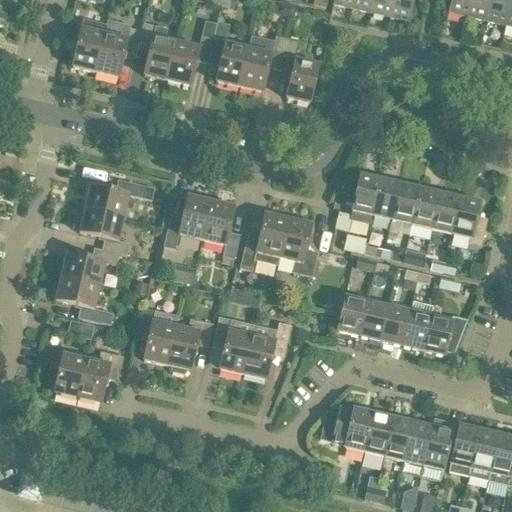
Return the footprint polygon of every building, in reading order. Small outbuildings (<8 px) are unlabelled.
[(326,10),(327,2),(319,0),(315,0),(314,8),(326,10)] [(334,0),(333,6),(352,11),(354,0),(334,0)] [(354,0),(352,11),(370,15),(373,0),(354,0)] [(373,0),(370,15),(389,19),(393,0),(373,0)] [(413,0),(393,0),(389,19),(408,24),(413,0)] [(451,0),(448,14),(467,18),(471,0),(451,0)] [(471,0),(467,18),(486,22),(491,0),(471,0)] [(491,0),(486,22),(504,27),(510,0),(491,0)] [(93,75),(102,36),(93,34),(95,25),(84,23),(82,31),(72,70),(93,75)] [(102,36),(93,75),(118,81),(124,55),(135,58),(141,34),(140,34),(131,32),(132,28),(108,23),(105,37),(102,36)] [(230,28),(218,25),(216,25),(213,42),(214,42),(211,55),(222,58),(216,84),(239,89),(248,52),(226,47),(230,28)] [(141,34),(135,58),(137,58),(139,50),(149,52),(143,77),(166,83),(174,45),(163,42),(165,32),(142,27),(141,34)] [(267,71),(280,75),(287,41),(275,39),(274,44),(251,38),(248,52),(239,89),(261,95),(267,71)] [(196,63),(208,66),(211,55),(214,42),(213,42),(201,39),(199,50),(174,45),(166,83),(189,89),(196,63)] [(295,62),(299,44),(287,41),(280,75),(291,77),(286,100),(309,106),(318,68),(295,62)] [(379,182),(359,178),(358,186),(350,184),(348,197),(355,198),(351,213),(352,214),(350,222),(369,226),(371,218),(379,182)] [(399,187),(379,182),(371,218),(390,222),(399,187)] [(117,183),(114,194),(90,188),(84,214),(122,222),(128,198),(151,204),(154,191),(117,183)] [(418,192),(399,187),(390,222),(391,223),(389,233),(398,235),(400,225),(410,227),(418,192)] [(410,227),(430,232),(438,196),(418,192),(410,227)] [(430,232),(450,236),(458,201),(438,196),(430,232)] [(178,237),(202,243),(211,205),(187,200),(182,224),(170,221),(163,250),(175,253),(178,237)] [(469,245),(479,248),(480,248),(486,223),(476,221),(480,206),(458,201),(450,236),(470,241),(469,245)] [(234,262),(239,239),(228,236),(234,210),(211,205),(202,243),(225,248),(222,260),(234,262)] [(79,235),(101,240),(103,241),(101,253),(118,257),(125,259),(128,247),(117,244),(122,222),(84,214),(84,216),(79,217),(76,229),(80,233),(79,235)] [(277,268),(279,261),(278,260),(287,223),(264,217),(258,241),(247,239),(240,272),(251,274),(254,263),(277,268)] [(278,260),(279,261),(294,264),(292,275),(311,280),(316,255),(305,253),(311,228),(287,223),(278,260)] [(346,237),(342,252),(362,256),(364,247),(365,241),(346,237)] [(364,247),(362,256),(375,259),(377,250),(365,247),(364,247)] [(66,256),(60,280),(99,289),(105,266),(116,269),(118,257),(101,253),(92,251),(90,262),(66,256)] [(401,265),(403,256),(392,254),(390,263),(401,265)] [(403,256),(401,265),(415,268),(417,260),(403,256)] [(357,260),(355,271),(374,275),(376,265),(376,264),(357,260)] [(430,272),(441,275),(443,266),(432,263),(430,272)] [(376,265),(374,275),(386,277),(388,268),(376,265)] [(455,278),(457,269),(443,266),(441,275),(455,278)] [(415,284),(417,275),(406,273),(404,281),(415,284)] [(417,275),(415,284),(429,287),(431,278),(417,275)] [(55,303),(77,308),(81,309),(78,321),(102,327),(102,326),(110,328),(113,316),(94,312),(99,289),(60,280),(60,283),(54,285),(52,297),(56,301),(55,303)] [(245,282),(234,280),(231,289),(243,292),(245,282)] [(461,284),(440,280),(438,290),(459,295),(461,284)] [(135,296),(144,297),(146,287),(138,285),(135,296)] [(331,313),(341,315),(345,300),(335,298),(331,313)] [(358,339),(366,305),(345,300),(341,315),(337,334),(358,339)] [(358,339),(379,344),(387,310),(366,305),(358,339)] [(379,344),(400,349),(408,315),(387,310),(379,344)] [(166,368),(177,319),(141,311),(136,335),(149,338),(143,363),(166,368)] [(400,349),(422,353),(429,320),(408,315),(400,349)] [(178,319),(177,319),(166,368),(171,369),(173,374),(184,376),(188,373),(191,373),(196,349),(207,351),(212,327),(190,322),(188,333),(176,330),(178,319)] [(429,320),(422,353),(444,359),(445,356),(453,357),(466,324),(452,320),(451,325),(429,320)] [(219,372),(243,377),(254,330),(217,322),(212,346),(224,348),(219,372)] [(94,329),(70,323),(67,337),(91,342),(94,329)] [(279,326),(277,335),(254,330),(243,377),(266,382),(271,358),(283,361),(290,328),(279,326)] [(117,384),(123,359),(102,355),(99,367),(86,363),(77,400),(101,406),(106,381),(117,384)] [(54,395),(77,400),(86,363),(63,358),(54,395)] [(339,410),(339,411),(331,445),(344,448),(344,450),(364,455),(373,416),(353,411),(352,413),(339,410)] [(364,455),(383,460),(392,420),(373,416),(364,455)] [(383,460),(402,464),(411,425),(392,420),(383,460)] [(402,464),(422,469),(431,429),(411,425),(402,464)] [(451,434),(431,429),(422,469),(441,473),(451,434)] [(467,480),(478,433),(459,429),(448,476),(467,480)] [(467,480),(487,485),(498,438),(478,433),(467,480)] [(487,485),(485,495),(504,500),(507,489),(509,480),(511,465),(511,441),(498,438),(487,485)] [(328,468),(323,492),(335,495),(341,471),(328,468)] [(368,489),(365,502),(374,504),(377,491),(368,489)] [(401,507),(400,511),(404,511),(412,511),(413,507),(417,489),(404,494),(401,507)] [(377,491),(374,504),(383,506),(386,493),(377,491)]
